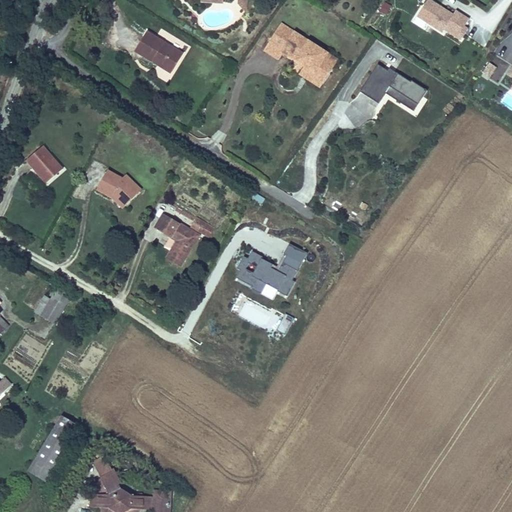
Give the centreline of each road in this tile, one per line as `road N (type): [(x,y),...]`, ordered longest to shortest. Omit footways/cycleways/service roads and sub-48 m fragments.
road 1 (tertiary): [(48,0),(0,128)]
road 2 (unknown): [(0,233),(111,298)]
